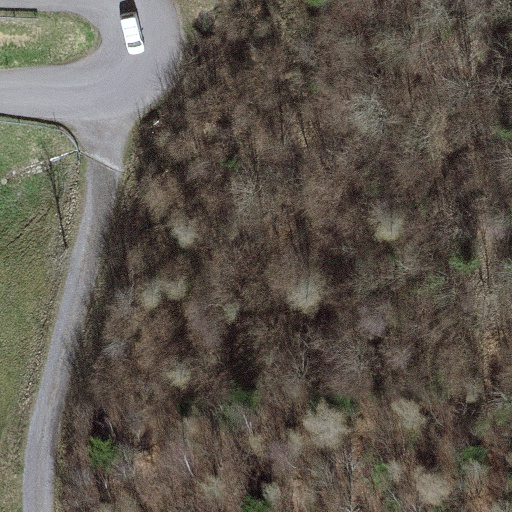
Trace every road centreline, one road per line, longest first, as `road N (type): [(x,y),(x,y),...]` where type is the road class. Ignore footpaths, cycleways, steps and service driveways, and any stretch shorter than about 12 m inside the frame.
road 1 (track): [(125,75),(84,339),(55,429),(50,511)]
road 2 (unclassified): [(0,102),(125,75),(158,41),(121,5),(0,6)]
